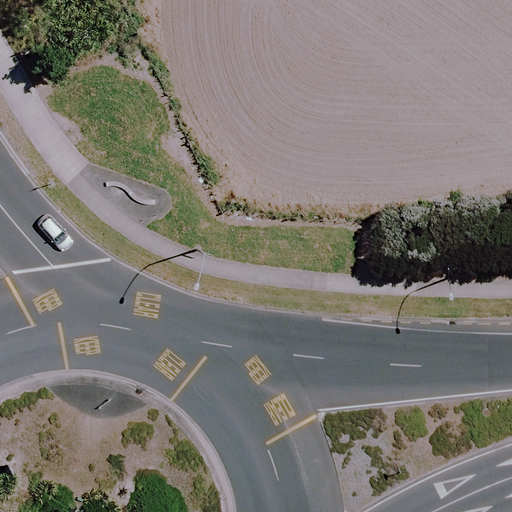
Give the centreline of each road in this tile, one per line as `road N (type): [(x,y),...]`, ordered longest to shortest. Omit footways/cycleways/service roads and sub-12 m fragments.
road 1 (secondary): [(203,377),(511,363)]
road 2 (secondary): [(0,202),(46,267),(108,328)]
road 3 (secondary): [(203,377),(241,421),(271,511)]
